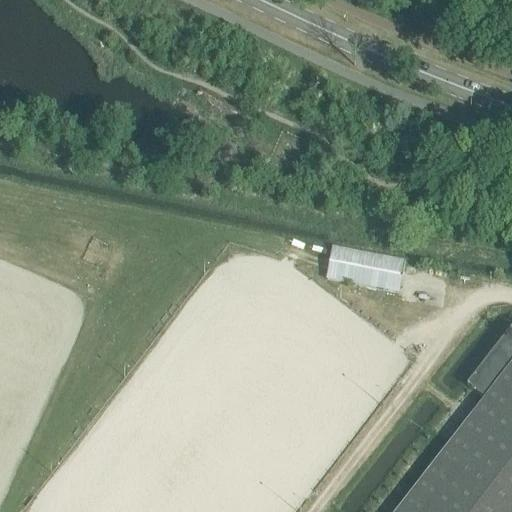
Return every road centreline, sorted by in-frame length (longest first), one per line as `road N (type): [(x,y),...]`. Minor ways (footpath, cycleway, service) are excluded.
road 1 (tertiary): [(511,106),(257,0)]
road 2 (track): [(312,511),(431,356)]
